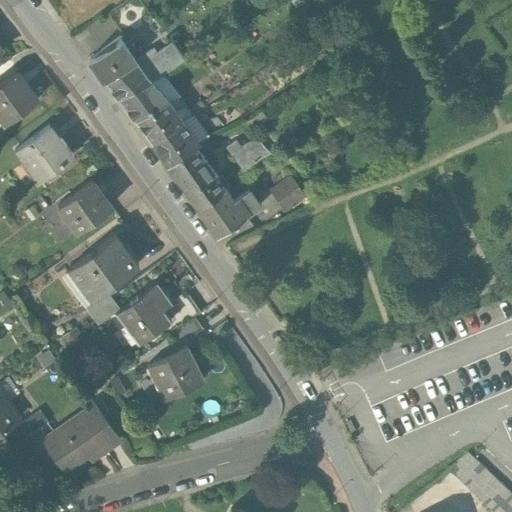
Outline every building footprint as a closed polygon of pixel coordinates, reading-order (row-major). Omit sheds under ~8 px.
[(141,43),(149,55),(153,61),(163,54),(151,36),(141,43)] [(121,43),(89,64),(105,85),(135,63),(121,43)] [(153,61),(149,55),(135,63),(151,87),(160,81),(157,76),(161,73),(153,61)] [(135,63),(105,85),(120,108),(151,87),(135,63)] [(151,87),(167,110),(177,103),(161,80),(160,81),(151,87)] [(17,84),(0,96),(0,117),(11,133),(39,113),(17,84)] [(151,87),(120,108),(137,132),(167,110),(151,87)] [(167,110),(183,132),(193,125),(177,103),(167,110)] [(167,110),(137,132),(152,154),(183,132),(167,110)] [(183,132),(199,155),(209,148),(193,125),(183,132)] [(183,132),(152,154),(168,177),(195,158),(199,155),(183,132)] [(50,136),(16,162),(26,176),(28,174),(41,191),(75,166),(60,147),(59,148),(50,136)] [(294,143),(280,152),(286,160),(299,150),(294,143)] [(237,154),(227,160),(244,185),(272,166),(260,149),(241,161),(237,154)] [(195,158),(168,177),(199,221),(225,203),(226,202),(195,158)] [(92,195),(60,219),(77,242),(109,218),(92,195)] [(249,205),(260,221),(269,214),(258,199),(249,205)] [(225,203),(199,221),(219,250),(260,221),(249,205),(235,216),(225,203)] [(281,212),(274,216),(281,229),(288,226),(281,212)] [(71,279),(116,247),(117,248),(127,240),(118,229),(63,269),(71,279)] [(139,279),(117,248),(116,247),(71,279),(94,311),(107,303),(139,279)] [(148,302),(115,326),(138,358),(171,334),(162,322),(148,302)] [(107,303),(94,311),(85,318),(92,328),(114,313),(107,303)] [(162,322),(171,334),(174,332),(181,342),(188,336),(201,327),(185,305),(162,322)] [(188,336),(181,342),(169,350),(176,359),(195,346),(188,336)] [(203,405),(188,371),(148,389),(163,423),(203,405)] [(0,407),(0,446),(18,434),(0,407)] [(92,422),(45,456),(66,485),(95,464),(100,470),(117,457),(92,422)] [(40,424),(18,440),(26,451),(48,435),(40,424)] [(507,511),(470,475),(450,493),(470,511),(507,511)]
